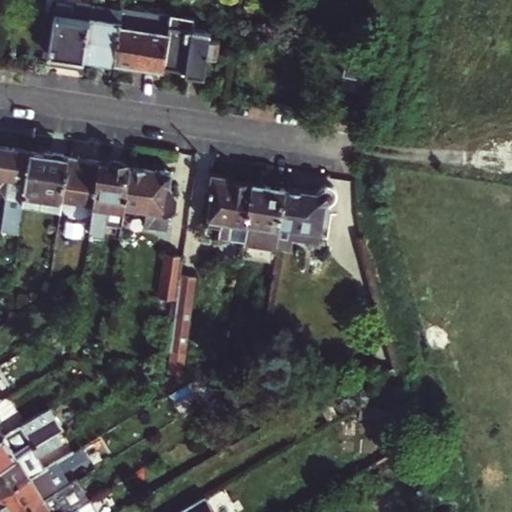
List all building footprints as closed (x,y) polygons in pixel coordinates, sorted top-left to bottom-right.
[(85,57),(92,3),(77,0),(74,0),(58,0),(57,12),(52,49),(52,51),(85,57)] [(85,57),(115,61),(122,6),(92,3),(85,57)] [(122,6),(115,61),(164,69),(165,64),(172,13),(122,6)] [(42,48),(52,49),(57,12),(47,11),(42,48)] [(172,13),(165,64),(186,67),(185,69),(205,73),(211,29),(188,25),(190,16),(172,13)] [(368,64),(346,59),(343,75),(365,80),(368,64)] [(31,150),(0,145),(0,175),(8,177),(0,230),(0,232),(19,234),(23,204),(31,150)] [(61,211),(63,198),(70,155),(31,150),(23,204),(61,211)] [(70,155),(63,198),(95,202),(101,160),(70,155)] [(125,204),(131,164),(101,160),(95,202),(90,230),(105,233),(107,220),(123,222),(125,204)] [(173,170),(131,164),(125,204),(146,209),(144,226),(165,229),(168,213),(174,208),(176,195),(171,186),(173,170)] [(247,233),(255,183),(228,179),(229,175),(215,173),(206,234),(246,240),(247,233)] [(277,244),(279,237),(286,187),(255,183),(247,233),(255,234),(253,248),(276,251),(277,244)] [(321,240),(327,205),(330,205),(333,204),(337,200),(338,195),(338,192),(337,190),(335,187),(333,186),(330,185),(327,185),(324,186),(320,189),(319,192),(286,187),(279,237),(277,244),(282,245),(290,241),(291,238),(315,242),(315,239),(321,240)] [(159,297),(177,300),(180,275),(183,258),(165,256),(159,297)] [(177,300),(170,349),(186,351),(197,277),(180,275),(177,300)] [(388,401),(404,397),(396,366),(379,372),(388,401)] [(17,410),(9,396),(0,401),(0,416),(2,419),(17,410)] [(383,419),(384,407),(360,404),(358,416),(383,419)] [(49,420),(55,417),(49,407),(42,411),(49,420)] [(5,434),(0,436),(0,465),(15,457),(29,448),(52,434),(62,428),(55,417),(49,420),(42,411),(5,434)] [(55,440),(52,434),(29,448),(36,458),(52,448),(50,444),(55,440)] [(21,467),(24,465),(36,458),(29,448),(15,457),(21,467)] [(0,499),(7,511),(21,511),(68,484),(60,472),(78,460),(73,452),(31,477),(0,495),(0,499)] [(21,467),(15,457),(0,465),(0,495),(31,477),(24,465),(21,467)] [(21,511),(70,511),(89,501),(76,479),(68,484),(21,511)] [(213,511),(205,498),(181,511),(213,511)] [(89,501),(70,511),(98,511),(91,500),(89,501)]
